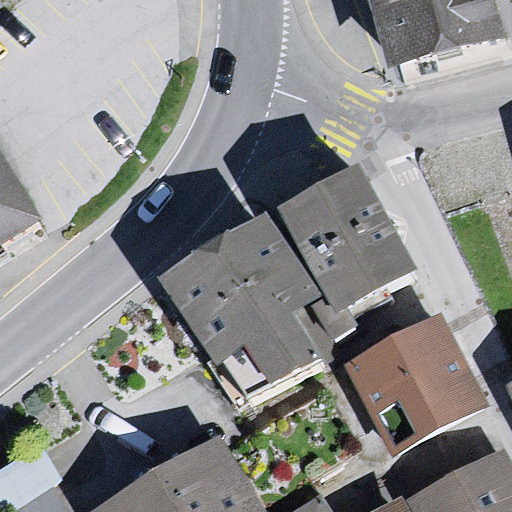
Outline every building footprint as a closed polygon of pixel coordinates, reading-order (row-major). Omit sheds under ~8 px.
[(492,0),(361,0),(388,88),(504,59),(492,0)] [(0,172),(0,259),(38,236),(0,172)] [(356,184),(264,229),(316,316),(300,324),(319,369),(351,350),(339,328),(413,292),(356,184)] [(264,229),(157,296),(236,418),(317,380),(291,329),(300,324),(316,316),(264,229)] [(443,329),(343,377),(392,472),(485,417),(443,329)] [(0,468),(0,493),(5,503),(61,474),(45,445),(0,468)] [(253,511),(224,452),(113,511),(253,511)] [(511,511),(511,482),(498,459),(398,511),(511,511)]
